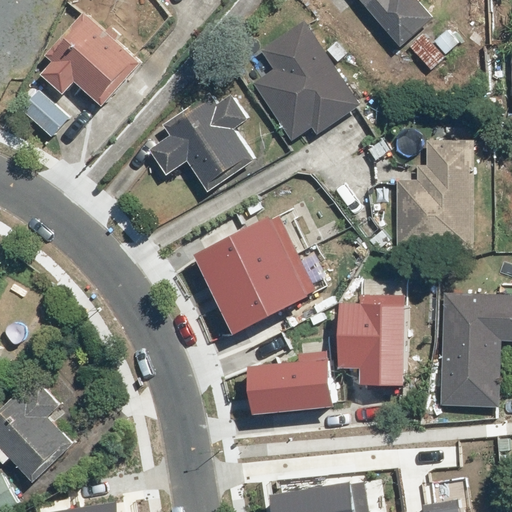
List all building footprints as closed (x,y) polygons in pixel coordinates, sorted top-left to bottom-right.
[(49,0),(0,0),(0,7),(47,15),(49,0)] [(366,0),(407,44),(440,13),(427,0),(366,0)] [(79,79),(108,104),(146,62),(88,11),(50,53),(57,60),(45,72),(68,92),(79,79)] [(259,82),(296,139),(318,124),(322,130),(365,102),(311,19),(267,47),(280,68),(259,82)] [(438,39),(450,52),(463,41),(452,27),(438,39)] [(414,44),(436,68),(450,56),(428,32),(414,44)] [(26,108),(57,135),(74,116),(42,89),(26,108)] [(192,160),(213,190),(261,158),(239,127),(254,117),(236,92),(221,102),(214,91),(167,122),(174,133),(154,147),(172,173),(192,160)] [(402,178),(401,247),(478,247),(480,139),(433,138),(433,164),(423,164),(423,178),(402,178)] [(205,249),(245,324),(319,285),(279,210),(205,249)] [(413,379),(414,291),(368,291),(368,298),(353,298),(353,358),(368,358),(368,379),(413,379)] [(511,292),(448,291),(445,405),(502,407),(504,338),(511,338),(511,292)] [(0,374),(11,359),(0,352),(5,345),(0,341),(0,374)] [(263,405),(345,398),(340,347),(305,350),(305,357),(259,361),(263,405)] [(0,452),(9,462),(15,456),(38,480),(80,440),(55,414),(68,402),(47,381),(35,392),(29,386),(0,412),(0,452)] [(505,415),(511,414),(511,393),(503,394),(505,415)] [(0,473),(0,511),(6,511),(25,501),(6,470),(0,473)] [(277,486),(280,511),(369,511),(364,482),(362,473),(277,486)] [(51,508),(51,511),(125,511),(123,498),(51,508)] [(460,511),(458,500),(423,505),(424,511),(422,511),(460,511)]
